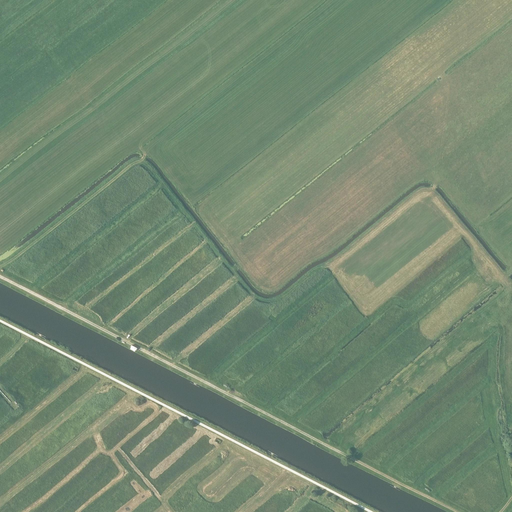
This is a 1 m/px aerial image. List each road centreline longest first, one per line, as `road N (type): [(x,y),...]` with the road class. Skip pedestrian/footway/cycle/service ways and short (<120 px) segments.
road 1 (unclassified): [(457,511),(0,276)]
road 2 (track): [(366,511),(0,323)]
